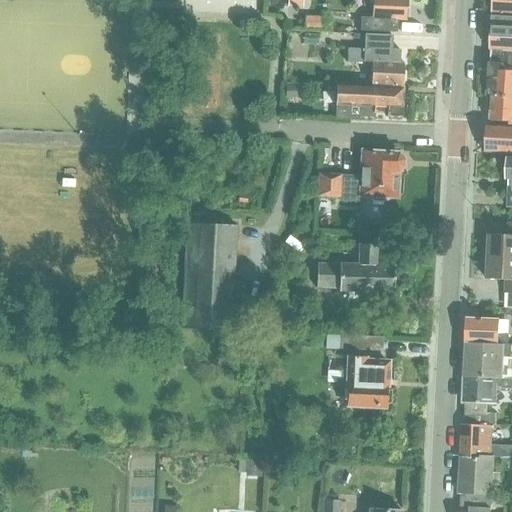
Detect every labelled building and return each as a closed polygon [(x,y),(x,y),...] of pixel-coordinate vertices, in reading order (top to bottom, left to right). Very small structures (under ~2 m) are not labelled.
[(363,0),(363,7),(372,7),(371,19),(362,19),(362,32),(396,34),(397,20),(407,21),(407,0),(363,0)] [(511,0),(495,0),(495,15),(511,16),(511,0)] [(511,16),(495,15),(493,51),(511,52),(511,16)] [(304,30),(323,31),(324,18),(305,16),(304,30)] [(373,68),(372,87),(403,89),(404,64),(400,64),(401,52),(391,51),(392,36),(353,34),(352,39),(365,40),(363,68),(373,68)] [(491,77),(490,97),(511,98),(511,52),(493,51),(492,62),(490,64),(489,76),(491,77)] [(287,84),(286,98),(303,99),(304,85),(287,84)] [(335,95),(335,106),(359,107),(358,113),(358,117),(373,118),(374,114),(385,114),(385,117),(401,118),(401,113),(403,89),(372,87),(336,86),(335,95)] [(511,122),(511,126),(511,98),(490,97),(489,112),(492,112),(492,121),(511,122)] [(511,126),(489,125),(487,152),(511,153),(511,126)] [(403,168),(404,160),(399,156),(399,154),(365,152),(364,175),(358,175),(358,179),(353,179),(353,177),(321,175),(320,196),(340,197),(340,201),(362,202),(363,196),(381,197),(388,202),(394,197),(397,197),(399,171),(403,168)] [(488,255),(488,257),(511,258),(511,222),(509,223),(508,236),(489,235),(489,239),(485,239),(485,255),(488,255)] [(183,327),(231,330),(238,226),(190,223),(183,327)] [(340,291),(392,293),(393,266),(377,265),(377,246),(355,245),(354,251),(360,251),(359,265),(318,263),(317,287),(340,288),(340,291)] [(511,258),(488,257),(488,260),(484,259),(484,275),(487,275),(487,279),(506,280),(505,294),(511,293),(511,258)] [(468,343),(475,344),(508,345),(508,334),(499,334),(499,319),(469,319),(468,343)] [(326,336),(325,349),(339,350),(384,352),(385,339),(339,336),(326,336)] [(467,353),(466,377),(503,379),(511,379),(511,358),(511,346),(511,345),(508,345),(475,344),(474,353),(467,353)] [(391,403),(392,389),(387,389),(388,363),(366,362),(366,358),(350,357),(350,371),(346,371),(345,381),(340,380),(340,386),(349,386),(348,406),(386,408),(387,403),(391,403)] [(469,403),(467,425),(494,427),(497,426),(497,413),(487,413),(488,403),(497,404),(498,386),(503,386),(503,389),(511,389),(511,379),(503,379),(466,377),(465,403),(469,403)] [(500,458),(500,459),(511,459),(511,446),(505,446),(504,445),(491,446),(492,429),(494,429),(494,427),(467,425),(464,425),(462,457),(494,459),(494,458),(500,458)] [(463,494),(462,507),(460,507),(459,511),(491,511),(494,459),(462,457),(460,494),(463,494)] [(511,459),(500,459),(500,464),(509,464),(508,479),(511,479),(511,459)]
